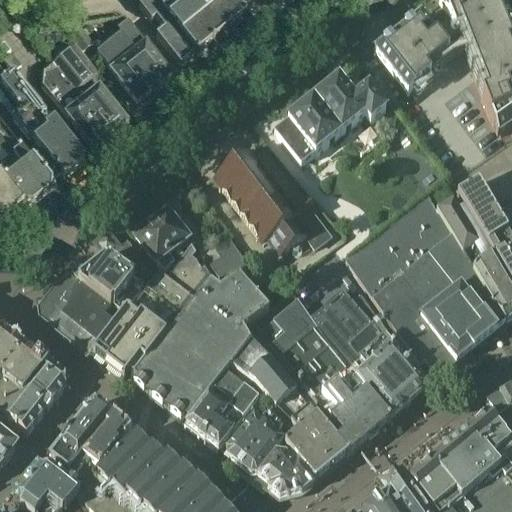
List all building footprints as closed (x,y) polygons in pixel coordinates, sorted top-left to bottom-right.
[(213,45),(227,33),(228,34),(230,33),(229,32),(242,22),(242,23),(245,21),(243,18),(227,0),(151,0),(151,1),(150,0),(142,0),(146,4),(138,10),(151,26),(156,22),(164,33),(155,40),(179,70),(195,58),(197,60),(199,58),(198,57),(211,47),(212,48),(213,47),(213,45)] [(447,54),(439,43),(454,32),(455,34),(460,31),(487,97),(481,99),(490,119),(497,138),(501,135),(511,127),(511,24),(507,12),(501,14),(501,13),(499,7),(504,5),(501,0),(443,0),(438,4),(447,15),(449,19),(431,33),(420,18),(395,38),(374,54),(407,96),(430,78),(425,72),(447,54)] [(116,32),(121,37),(96,57),(110,74),(109,75),(136,108),(138,106),(137,106),(171,79),(138,38),(127,24),(116,32)] [(77,28),(67,36),(81,55),(92,47),(77,28)] [(0,59),(1,60),(10,53),(4,45),(0,48),(0,59)] [(48,100),(51,98),(66,118),(65,119),(94,157),(128,129),(98,92),(97,93),(94,90),(96,89),(97,77),(75,50),(62,48),(54,55),(52,67),(42,75),(41,90),(48,100)] [(21,67),(12,55),(2,62),(12,74),(21,67)] [(12,76),(0,84),(0,87),(15,107),(14,109),(19,115),(11,122),(39,157),(35,160),(30,164),(31,165),(48,186),(50,189),(55,185),(59,182),(61,184),(81,168),(83,166),(12,76)] [(338,85),(312,105),(340,140),(364,121),(369,128),(385,116),(367,93),(357,101),(354,96),(349,99),(338,85)] [(340,140),(312,105),(286,125),(287,126),(274,137),(300,169),(314,159),(315,159),(340,140)] [(0,185),(26,218),(54,194),(50,189),(48,186),(31,165),(30,164),(0,126),(0,185)] [(314,255),(330,243),(311,219),(315,216),(306,204),(292,214),(256,167),(258,166),(257,164),(255,165),(248,156),(212,183),(220,192),(218,194),(219,195),(221,194),(257,241),(255,243),(256,244),(258,243),(263,249),(267,246),(279,262),(305,243),(314,255)] [(0,242),(11,233),(20,227),(17,224),(22,220),(26,218),(0,185),(0,242)] [(463,212),(511,293),(511,245),(506,235),(496,219),(477,188),(456,200),(463,212)] [(443,190),(428,202),(435,216),(452,206),(443,190)] [(437,219),(435,216),(428,202),(345,267),(356,282),(430,389),(504,330),(441,225),(437,219)] [(452,206),(435,216),(437,219),(441,225),(504,330),(511,324),(511,293),(463,212),(458,215),(452,206)] [(511,215),(510,211),(496,219),(506,235),(511,245),(511,215)] [(167,258),(187,243),(165,217),(134,241),(155,267),(164,277),(174,265),(167,258)] [(96,254),(104,265),(120,251),(114,244),(109,238),(105,238),(97,245),(96,254)] [(143,294),(139,292),(151,277),(127,246),(120,251),(104,265),(102,266),(95,274),(87,287),(81,283),(78,285),(76,286),(75,287),(78,289),(109,313),(111,311),(121,318),(124,315),(125,316),(143,294)] [(143,294),(125,316),(124,315),(92,358),(123,383),(127,377),(132,381),(164,340),(165,341),(211,282),(204,272),(201,274),(195,265),(191,262),(195,257),(191,250),(190,250),(189,251),(164,284),(158,277),(149,289),(148,288),(143,294)] [(220,261),(210,269),(222,286),(247,269),(237,254),(222,265),(220,261)] [(219,293),(210,287),(169,337),(137,375),(132,382),(136,385),(132,389),(180,427),(184,422),(187,425),(224,378),(230,371),(250,346),(249,346),(242,333),(268,314),(238,280),(227,288),(221,292),(219,293)] [(109,313),(78,289),(68,302),(49,325),(91,357),(117,324),(113,321),(109,326),(103,321),(109,313)] [(326,349),(337,362),(391,425),(426,393),(411,374),(373,331),(368,325),(374,319),(360,298),(351,306),(342,295),(309,324),(326,349)] [(326,349),(309,324),(296,305),(249,346),(250,346),(282,380),(324,433),(347,462),(391,425),(337,362),(326,349)] [(0,339),(0,382),(23,353),(2,337),(0,339)] [(347,462),(324,433),(282,380),(250,346),(230,371),(253,388),(272,412),(280,420),(290,430),(285,433),(287,436),(283,443),(287,447),(284,451),(292,462),(293,461),(314,488),(331,474),(347,462)] [(45,370),(23,353),(0,382),(0,420),(3,423),(45,370)] [(0,427),(0,428),(14,439),(16,441),(20,436),(26,440),(44,416),(45,417),(64,393),(63,383),(45,370),(3,423),(0,427)] [(244,393),(224,378),(187,425),(183,430),(203,445),(244,393)] [(244,393),(203,445),(217,456),(252,410),(257,404),(244,393)] [(511,393),(498,401),(498,402),(485,409),(503,429),(508,426),(511,432),(511,445),(509,447),(511,450),(511,393)] [(68,476),(76,465),(112,421),(98,410),(88,412),(58,449),(59,450),(50,462),(68,476)] [(223,461),(238,473),(280,420),(272,412),(259,429),(252,423),(223,461)] [(267,495),(276,482),(263,471),(273,459),(283,447),(275,441),(282,433),(283,434),(285,433),(290,430),(280,420),(238,473),(267,495)] [(409,486),(429,511),(511,511),(511,450),(509,447),(504,442),(505,441),(488,420),(409,486)] [(131,436),(112,421),(76,465),(93,480),(131,436)] [(0,472),(16,453),(10,448),(16,441),(14,439),(0,428),(0,472)] [(93,480),(90,483),(116,511),(163,466),(153,453),(150,451),(148,453),(136,439),(135,440),(131,436),(93,480)] [(263,471),(276,482),(289,467),(284,461),(273,459),(263,471)] [(163,466),(116,511),(170,511),(194,489),(181,475),(179,477),(166,463),(163,466)] [(93,480),(76,465),(68,476),(85,489),(90,483),(93,480)] [(289,467),(276,482),(267,495),(279,505),(300,500),(310,492),(289,467)] [(22,511),(66,511),(77,499),(80,495),(49,472),(48,473),(41,474),(40,473),(18,501),(19,501),(20,509),(20,510),(22,511)] [(116,511),(90,483),(85,489),(80,495),(77,499),(89,511),(116,511)] [(422,511),(404,486),(388,497),(399,511),(422,511)] [(197,487),(194,489),(170,511),(200,511),(211,502),(197,487)] [(378,505),(375,507),(378,511),(399,511),(388,497),(387,498),(388,498),(379,504),(379,503),(378,504),(378,505)] [(219,511),(211,502),(200,511),(219,511)]
